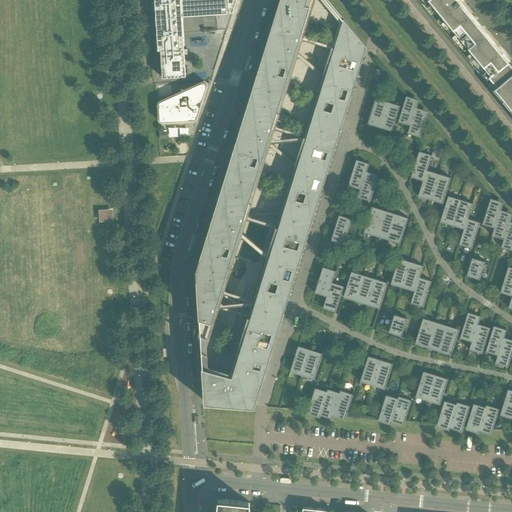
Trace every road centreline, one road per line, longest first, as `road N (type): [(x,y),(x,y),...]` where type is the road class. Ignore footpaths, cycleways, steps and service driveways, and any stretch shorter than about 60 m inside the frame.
road 1 (residential): [(259,0),(179,267),(191,481)]
road 2 (residential): [(511,322),(452,276),(386,160),(343,140)]
road 3 (residential): [(294,303),(417,358),(511,378)]
road 4 (residential): [(294,303),(343,140)]
road 5 (residential): [(260,438),(294,303)]
road 6 (residential): [(377,498),(257,487)]
